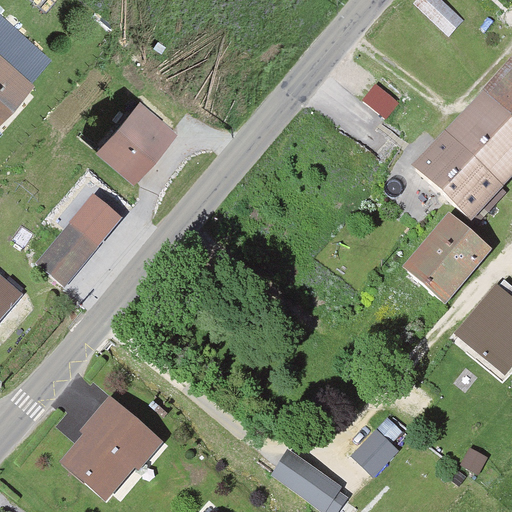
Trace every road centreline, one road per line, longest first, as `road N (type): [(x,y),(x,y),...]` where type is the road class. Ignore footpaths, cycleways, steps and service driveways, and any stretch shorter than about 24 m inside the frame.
road 1 (secondary): [(0,447),(382,0)]
road 2 (unknown): [(106,323),(247,427),(287,444),(323,443),(353,430),(511,253)]
